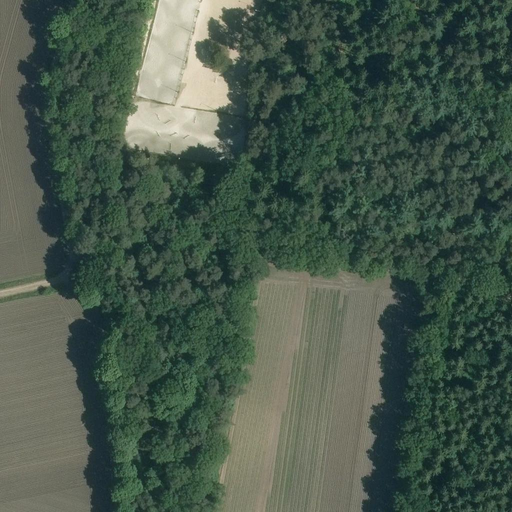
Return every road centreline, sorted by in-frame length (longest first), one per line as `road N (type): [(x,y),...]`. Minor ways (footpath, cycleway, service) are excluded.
road 1 (track): [(73,252),(47,97),(74,0)]
road 2 (track): [(82,274),(103,302),(113,336),(132,511)]
road 3 (track): [(235,252),(163,243),(73,252)]
road 4 (track): [(488,283),(338,265)]
